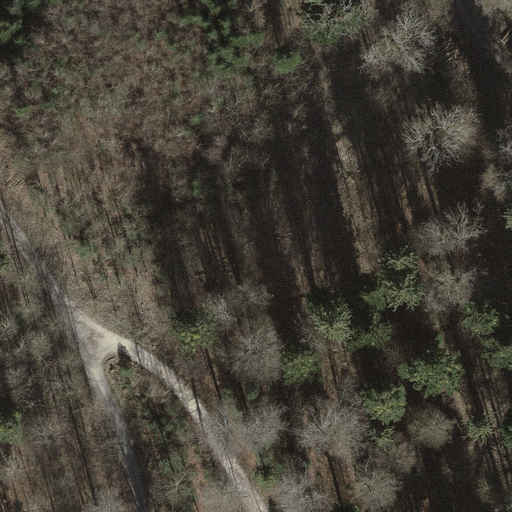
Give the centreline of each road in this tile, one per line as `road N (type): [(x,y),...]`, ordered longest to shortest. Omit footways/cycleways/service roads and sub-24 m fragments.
road 1 (track): [(98,344),(176,383),(256,511)]
road 2 (track): [(135,511),(98,344)]
road 3 (track): [(0,222),(98,344)]
